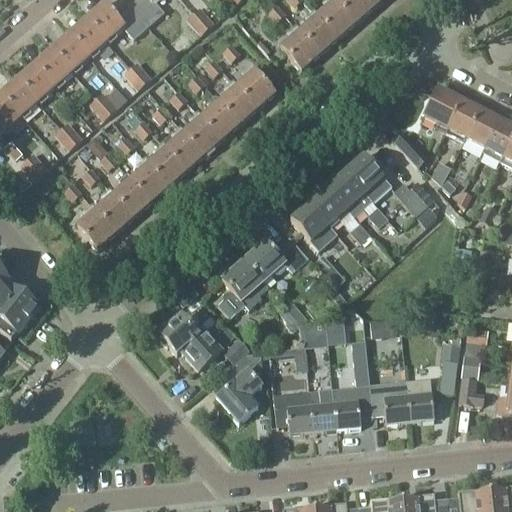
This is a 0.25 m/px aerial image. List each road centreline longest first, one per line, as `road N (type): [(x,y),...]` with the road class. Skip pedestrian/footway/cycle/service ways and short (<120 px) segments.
road 1 (residential): [(92,341),(421,49)]
road 2 (residential): [(225,485),(511,459)]
road 3 (residential): [(225,485),(92,341)]
road 4 (residential): [(76,501),(225,485)]
road 5 (residential): [(0,458),(92,341)]
road 6 (residential): [(92,341),(0,228)]
